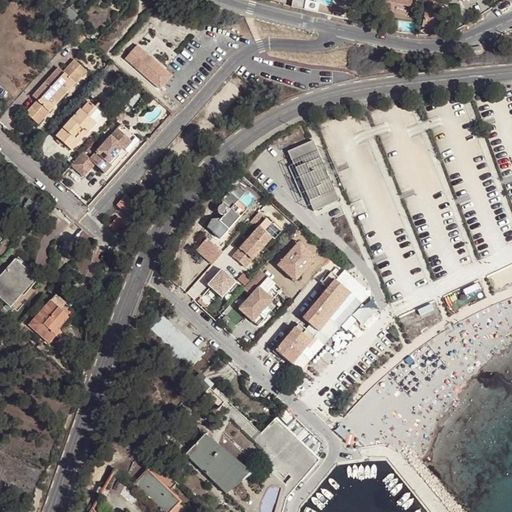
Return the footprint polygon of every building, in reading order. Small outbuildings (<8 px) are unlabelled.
[(304,0),(290,0),(290,7),(303,9),(304,0)] [(406,15),(409,7),(385,0),(382,0),(380,7),(406,15)] [(444,4),(427,0),(426,0),(423,13),(420,25),(437,29),(440,28),(443,17),(441,13),(444,4)] [(487,0),(475,0),(483,13),(492,7),(487,0)] [(373,13),(370,26),(381,28),(384,16),(373,13)] [(70,38),(79,45),(86,38),(77,31),(70,38)] [(145,59),(148,56),(138,46),(134,50),(145,59)] [(134,50),(126,59),(160,89),(172,76),(165,71),(148,56),(145,59),(134,50)] [(24,113),(35,124),(84,72),(73,61),(61,73),(57,68),(30,97),(35,101),(24,113)] [(80,111),(87,117),(94,109),(87,103),(80,111)] [(54,137),(69,150),(85,133),(83,131),(91,121),(87,117),(80,111),(78,110),(54,137)] [(83,131),(85,133),(93,123),(91,121),(83,131)] [(93,164),(103,173),(109,165),(107,163),(121,148),(118,146),(126,138),(116,129),(88,160),(93,164)] [(121,148),(122,150),(130,142),(126,138),(118,146),(121,148)] [(337,201),(311,141),(286,151),(311,212),(337,201)] [(88,160),(81,153),(77,158),(88,169),(93,164),(88,160)] [(70,166),(82,176),(88,169),(77,158),(70,166)] [(211,233),(215,237),(224,228),(226,230),(238,217),(233,213),(237,209),(232,205),(241,195),(232,187),(219,201),(219,202),(220,202),(219,205),(218,210),(218,212),(208,220),(205,228),(211,233)] [(127,195),(118,204),(128,213),(137,204),(127,195)] [(13,216),(21,222),(35,206),(27,200),(13,216)] [(262,230),(269,223),(257,212),(249,222),(256,228),(258,226),(262,230)] [(119,216),(109,226),(115,231),(124,221),(119,216)] [(269,223),(279,232),(282,229),(272,220),(269,223)] [(256,228),(232,256),(244,267),(259,250),(269,238),(271,241),(279,232),(269,223),(262,230),(258,226),(256,228)] [(211,233),(206,239),(211,244),(217,238),(215,237),(211,233)] [(204,238),(194,250),(210,265),(221,253),(211,244),(206,239),(204,238)] [(269,238),(259,250),(261,252),(271,241),(269,238)] [(297,242),(295,244),(313,260),(315,258),(297,242)] [(295,244),(278,263),(296,279),(313,260),(295,244)] [(13,261),(9,266),(14,271),(12,273),(17,278),(13,282),(21,289),(31,278),(13,261)] [(296,279),(278,263),(275,266),(293,282),(296,279)] [(9,266),(0,276),(0,298),(7,305),(21,289),(13,282),(17,278),(12,273),(14,271),(9,266)] [(258,271),(241,290),(249,297),(237,310),(256,327),(269,312),(265,308),(279,291),(258,271)] [(333,281),(301,319),(316,332),(348,294),(333,281)] [(225,292),(221,297),(229,304),(233,299),(225,292)] [(357,301),(348,294),(316,332),(312,337),(304,331),(301,335),(308,341),(298,353),(308,360),(357,301)] [(55,295),(28,325),(48,343),(59,332),(55,328),(68,313),(62,307),(65,304),(55,295)] [(55,328),(59,332),(70,320),(72,317),(73,313),(72,311),(65,304),(62,307),(68,313),(55,328)] [(149,329),(189,367),(200,355),(160,317),(149,329)] [(296,324),(273,351),(289,364),(298,353),(308,341),(301,335),(304,331),(296,324)] [(196,375),(210,387),(211,385),(197,373),(196,375)] [(196,375),(185,388),(199,400),(210,387),(196,375)] [(275,417),(273,419),(284,430),(286,427),(275,417)] [(262,458),(285,479),(281,497),(284,497),(316,460),(284,430),(273,419),(259,434),(273,447),(262,458)] [(228,460),(203,436),(184,455),(222,491),(231,482),(218,470),(228,460)] [(218,470),(231,482),(241,472),(228,460),(218,470)] [(167,511),(177,501),(146,471),(132,486),(159,511),(167,511)]
